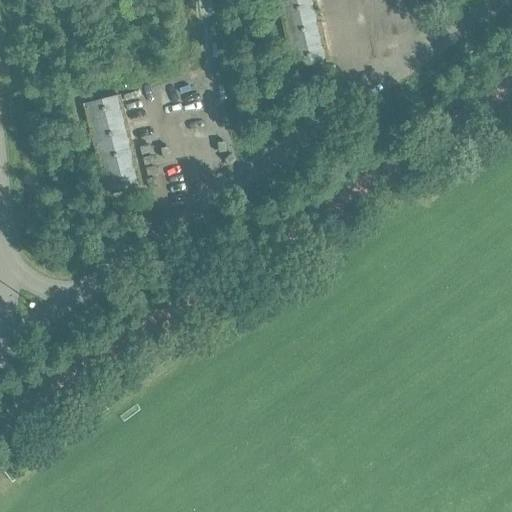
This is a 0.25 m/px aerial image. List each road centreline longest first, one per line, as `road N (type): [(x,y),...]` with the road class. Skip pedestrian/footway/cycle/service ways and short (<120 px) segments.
road 1 (unknown): [(1,351),(146,234),(430,37)]
road 2 (unknown): [(254,156),(217,0)]
